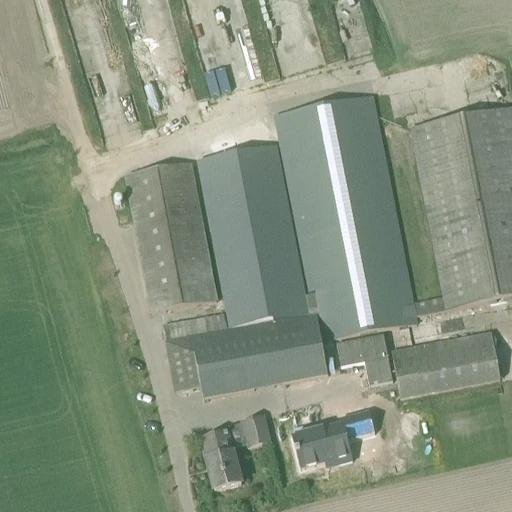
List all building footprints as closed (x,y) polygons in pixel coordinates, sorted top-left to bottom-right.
[(68,21),(75,44),(94,38),(87,16),(68,21)] [(345,59),(370,54),(362,16),(337,21),(345,59)] [(327,379),(325,369),(320,345),(417,327),(416,321),(511,302),(511,112),(409,133),(442,301),(413,306),(373,100),(273,120),(306,290),(316,289),(317,292),(305,295),(277,150),(196,166),(225,317),(163,329),(176,397),(201,392),(203,403),(327,379)] [(153,316),(218,304),(190,166),(126,178),(153,316)] [(500,390),(490,336),(390,353),(399,404),(435,398),(435,402),(500,390)] [(336,348),(340,372),(364,367),(369,390),(392,386),(383,339),(336,348)] [(368,415),(341,422),(338,411),(320,416),(324,431),(292,440),(300,473),(326,466),(325,464),(349,458),(350,460),(351,460),(347,444),(374,437),(368,415)] [(270,446),(263,421),(225,431),(227,436),(202,443),(207,463),(206,463),(214,495),(241,488),(233,456),(232,456),(231,452),(247,448),(248,452),(270,446)]
